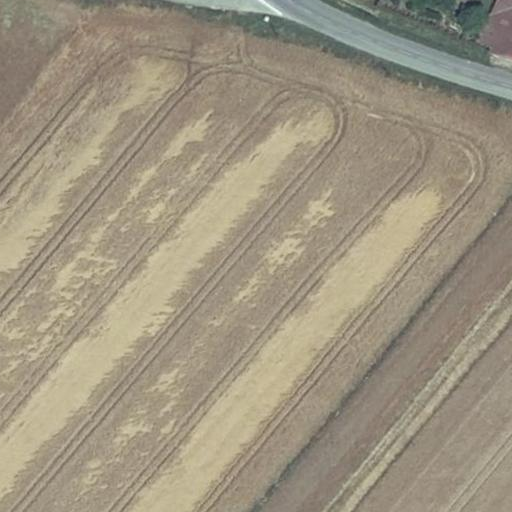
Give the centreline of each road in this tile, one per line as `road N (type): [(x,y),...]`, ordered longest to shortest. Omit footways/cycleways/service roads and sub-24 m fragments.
road 1 (track): [(334,511),(511,296)]
road 2 (tertiary): [(287,0),(511,87)]
